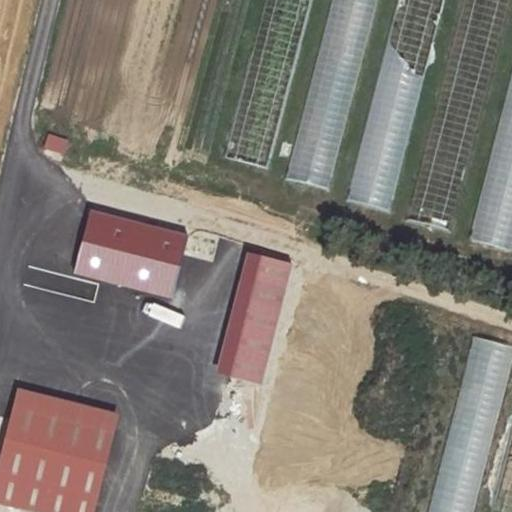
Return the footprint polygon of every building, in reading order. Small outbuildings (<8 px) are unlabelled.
[(394,213),(438,0),(420,0),(397,112),(368,107),(349,204),(394,213)] [(511,256),(511,70),(472,247),(511,256)] [(310,81),(289,180),(327,188),(348,89),(310,81)] [(467,338),(428,511),(472,511),(508,347),(467,338)] [(511,511),(511,422),(491,511),(511,511)]
